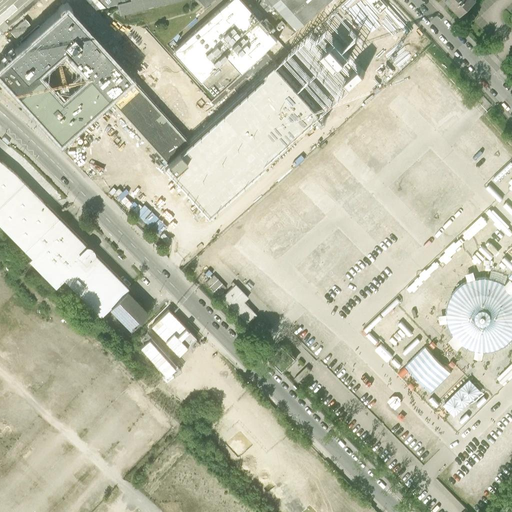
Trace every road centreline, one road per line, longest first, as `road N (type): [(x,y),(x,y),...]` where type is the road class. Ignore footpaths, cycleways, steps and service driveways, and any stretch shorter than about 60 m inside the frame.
road 1 (tertiary): [(0,115),(398,511)]
road 2 (track): [(0,501),(117,376)]
road 3 (track): [(120,481),(0,376)]
road 4 (track): [(29,511),(137,398)]
road 5 (residential): [(511,102),(413,0)]
road 6 (track): [(156,419),(71,511)]
